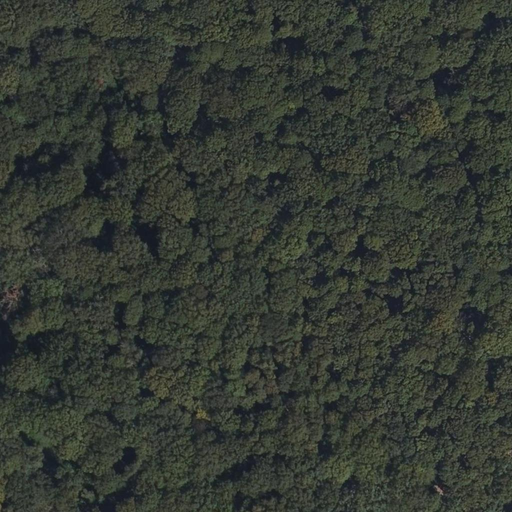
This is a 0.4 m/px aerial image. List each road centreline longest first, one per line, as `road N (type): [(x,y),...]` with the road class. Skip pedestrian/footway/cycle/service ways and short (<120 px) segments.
road 1 (track): [(0,408),(365,496),(394,374),(511,308)]
road 2 (track): [(366,0),(394,374)]
road 3 (track): [(0,212),(121,120),(128,67),(75,0)]
road 4 (track): [(372,0),(423,23),(511,35)]
